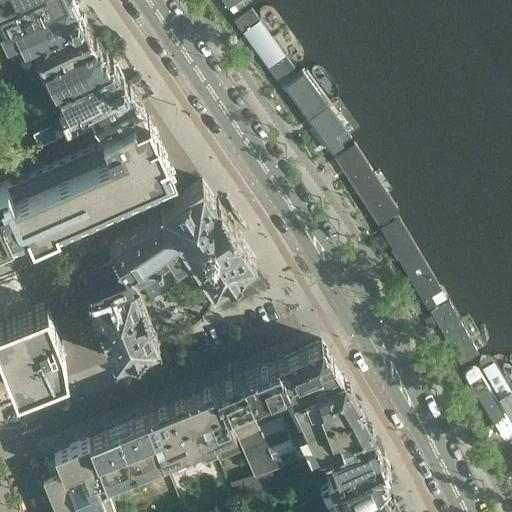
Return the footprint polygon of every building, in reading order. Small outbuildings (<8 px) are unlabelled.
[(0,0),(0,20),(3,19),(45,0),(0,0)] [(10,48),(29,39),(82,15),(77,5),(78,5),(75,0),(45,0),(3,19),(10,32),(4,35),(10,48)] [(222,0),(234,15),(253,0),(222,0)] [(279,84),(296,72),(253,8),(235,20),(279,84)] [(39,61),(93,35),(84,14),(82,15),(29,39),(39,61)] [(51,87),(110,58),(106,49),(103,50),(96,34),(93,35),(39,61),(51,87)] [(36,131),(128,83),(123,72),(121,73),(113,57),(110,58),(51,87),(36,94),(44,111),(29,118),(36,131)] [(306,68),(283,84),(334,154),(356,138),(306,68)] [(141,102),(143,101),(130,82),(128,83),(36,131),(34,131),(40,143),(59,134),(61,128),(92,113),(98,125),(99,125),(141,102)] [(147,114),(141,102),(99,125),(104,137),(0,183),(0,202),(14,235),(28,229),(32,236),(174,173),(165,153),(166,153),(156,131),(158,129),(151,114),(149,115),(148,114),(147,114)] [(358,142),(337,155),(379,224),(401,211),(358,142)] [(88,293),(113,360),(158,342),(157,340),(132,275),(133,274),(149,297),(192,268),(183,255),(191,250),(214,286),(231,273),(235,270),(255,258),(240,235),(242,234),(218,199),(216,201),(202,179),(183,192),(183,191),(160,207),(161,208),(109,244),(109,245),(78,266),(89,292),(88,293)] [(0,241),(14,235),(0,202),(0,241)] [(427,309),(446,298),(399,217),(380,228),(427,309)] [(462,364),(480,354),(450,300),(432,311),(462,364)] [(32,307),(20,312),(0,320),(0,348),(16,389),(30,383),(45,378),(67,369),(61,341),(46,302),(32,307)] [(333,360),(329,352),(327,349),(328,347),(325,342),(323,342),(321,339),(283,356),(283,357),(277,359),(286,379),(333,360)] [(479,362),(511,421),(511,391),(492,355),(490,354),(489,354),(487,354),(486,354),(484,354),(483,355),(482,356),(481,357),(480,358),(479,359),(479,361),(479,362)] [(289,385),(286,379),(277,359),(276,359),(275,359),(266,363),(266,361),(260,363),(261,365),(247,371),(245,372),(258,398),(289,385)] [(294,396),(343,375),(333,360),(286,379),(289,385),(294,396)] [(258,398),(245,372),(244,372),(231,378),(230,376),(224,378),(225,380),(216,384),(215,384),(226,411),(228,410),(258,398)] [(469,382),(469,383),(505,448),(506,449),(507,449),(509,450),(510,450),(511,451),(511,450),(511,428),(483,377),(481,376),(479,375),(477,374),(474,374),(472,373),(471,375),(470,376),(470,378),(469,380),(469,382)] [(372,428),(373,427),(374,424),(371,418),(368,417),(367,418),(359,402),(350,388),(351,387),(352,384),(349,378),(346,377),(345,378),(343,375),(294,396),(252,413),(251,409),(231,418),(234,424),(237,432),(235,433),(254,480),(322,452),(373,431),(372,428)] [(234,424),(231,418),(228,410),(226,411),(215,384),(212,386),(208,384),(202,387),(201,390),(184,397),(180,396),(175,398),(173,402),(167,404),(163,403),(158,405),(156,409),(146,413),(164,457),(188,447),(187,443),(234,424)] [(164,457),(146,413),(133,418),(131,419),(125,419),(116,422),(117,425),(135,468),(164,457)] [(135,468),(117,425),(116,422),(108,426),(106,428),(103,431),(88,436),(107,480),(135,468)] [(378,451),(381,445),(373,431),(322,452),(324,457),(325,460),(332,457),(338,470),(378,451)] [(116,511),(105,481),(107,480),(88,436),(54,450),(56,456),(52,457),(51,458),(49,459),(48,460),(48,461),(47,463),(47,464),(47,465),(46,466),(47,468),(47,469),(49,473),(42,476),(46,485),(57,511),(116,511)] [(387,479),(383,471),(387,468),(389,462),(384,452),(378,451),(338,470),(329,475),(342,501),(380,482),(387,479)] [(308,475),(305,465),(297,468),(300,478),(308,475)] [(395,511),(380,482),(342,501),(334,505),(337,511),(395,511)]
